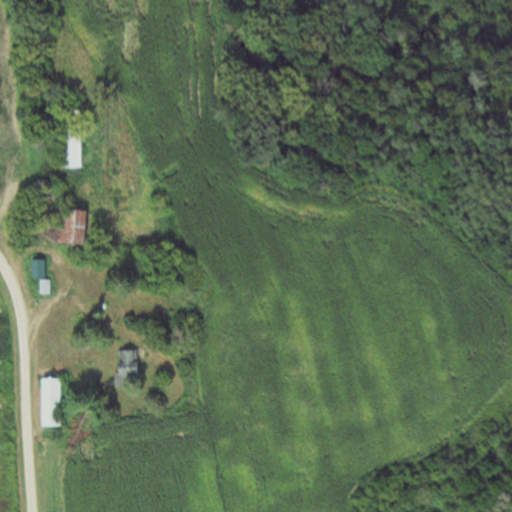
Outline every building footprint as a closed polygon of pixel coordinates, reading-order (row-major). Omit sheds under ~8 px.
[(86,168),(85,111),(60,111),(61,168),(86,168)] [(90,245),(93,211),(59,208),(56,242),(90,245)] [(51,260),(37,260),(37,280),(41,280),(41,294),(51,294),(51,260)] [(120,388),(143,389),(143,364),(141,364),(141,352),(120,351),(120,388)] [(65,380),(45,380),(45,429),(65,429),(65,380)]
